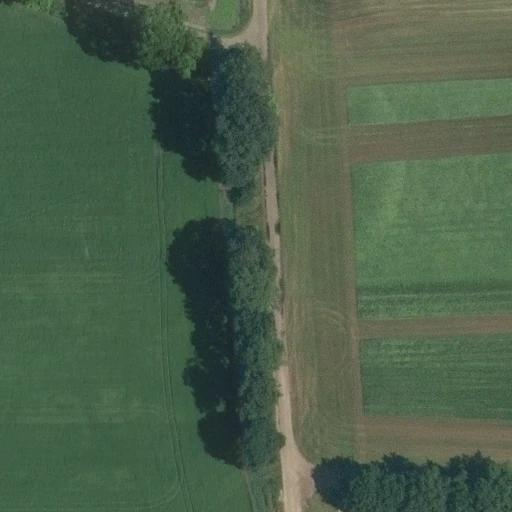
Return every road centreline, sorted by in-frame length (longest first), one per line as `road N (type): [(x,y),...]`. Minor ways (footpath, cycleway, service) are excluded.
road 1 (unclassified): [(289,511),(260,59)]
road 2 (track): [(286,475),(511,480)]
road 3 (unclassified): [(260,59),(93,0)]
